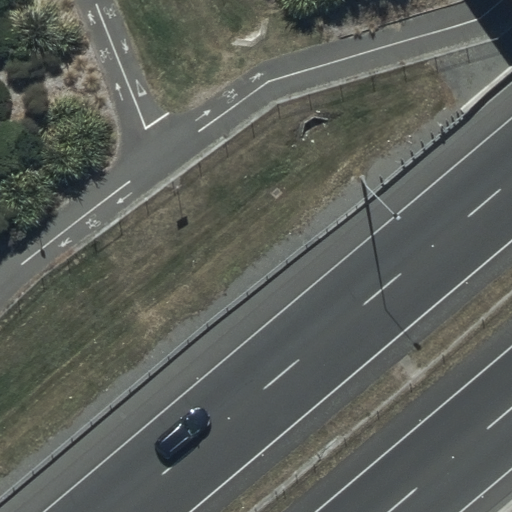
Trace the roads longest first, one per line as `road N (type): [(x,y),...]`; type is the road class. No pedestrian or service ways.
road 1 (motorway): [(121,511),(511,183)]
road 2 (motorway): [(511,404),(385,511)]
